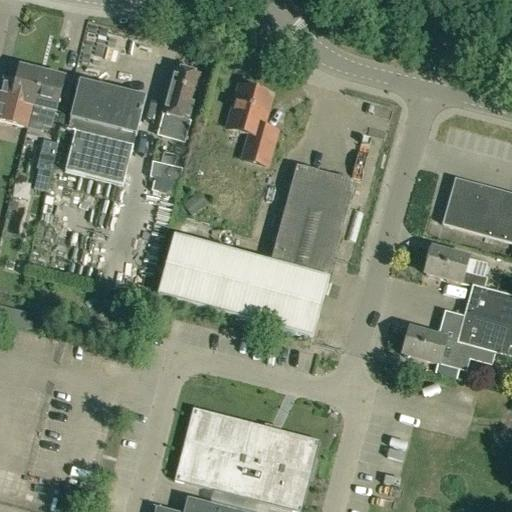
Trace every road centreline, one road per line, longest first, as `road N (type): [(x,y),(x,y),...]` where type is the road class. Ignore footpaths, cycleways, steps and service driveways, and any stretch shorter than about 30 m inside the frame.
road 1 (unclassified): [(325,511),(436,83)]
road 2 (unclassified): [(436,83),(306,50),(255,26)]
road 3 (residential): [(255,26),(85,0)]
